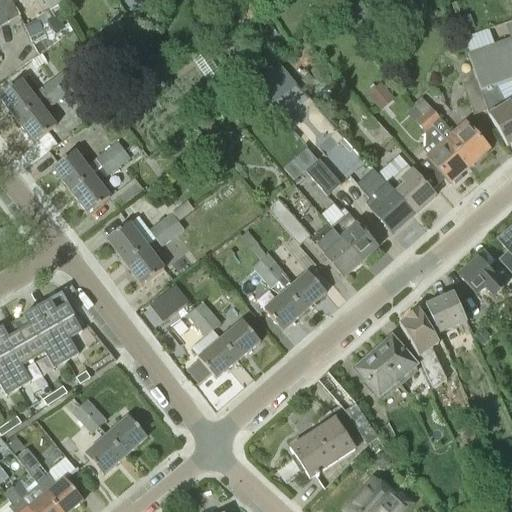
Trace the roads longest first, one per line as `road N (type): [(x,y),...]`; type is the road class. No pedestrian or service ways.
road 1 (residential): [(209,447),(511,182)]
road 2 (residential): [(209,447),(55,241)]
